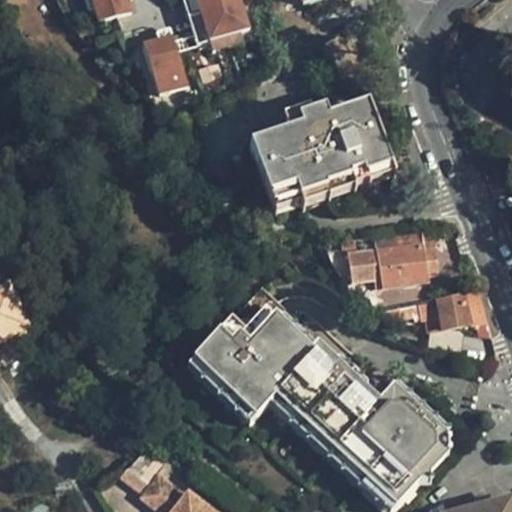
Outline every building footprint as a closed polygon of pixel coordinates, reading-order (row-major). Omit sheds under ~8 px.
[(134,14),(129,0),(94,0),(101,23),(134,14)] [(186,0),(191,15),(201,12),(197,0),(186,0)] [(197,0),(201,12),(239,0),(197,0)] [(243,0),(239,0),(201,12),(208,40),(252,27),(243,0)] [(201,12),(191,15),(198,42),(208,40),(201,12)] [(188,85),(174,35),(152,42),(145,44),(159,93),(188,85)] [(325,119),(340,114),(336,105),(322,110),(325,119)] [(363,106),(340,114),(325,119),(322,110),(293,121),(296,131),(246,149),(268,211),(294,201),(387,167),(363,106)] [(387,167),(294,201),(297,208),(300,214),(392,180),(387,167)] [(294,201),(268,211),(270,217),(297,208),(294,201)] [(438,277),(435,263),(426,266),(422,247),(374,256),(381,294),(428,285),(428,279),(438,277)] [(0,349),(35,332),(11,287),(0,293),(0,349)] [(485,323),(476,292),(472,294),(436,303),(443,334),(485,323)] [(307,349),(315,340),(266,299),(258,308),(307,349)] [(379,394),(329,353),(315,340),(307,349),(258,308),(231,341),(217,328),(177,376),(242,431),(256,413),(265,403),(392,509),(428,466),(451,438),(447,422),(394,377),(386,386),(379,394)] [(342,349),(329,353),(379,394),(386,386),(342,349)] [(394,377),(447,422),(445,410),(398,372),(394,377)] [(242,431),(177,376),(171,384),(236,438),(242,431)] [(265,403),(256,413),(374,511),(389,511),(392,509),(265,403)] [(451,438),(428,466),(444,472),(442,458),(453,445),(451,438)] [(208,511),(187,494),(183,498),(154,475),(136,497),(153,511),(208,511)] [(463,510),(456,511),(501,511),(497,498),(478,504),(473,493),(459,498),(463,510)]
